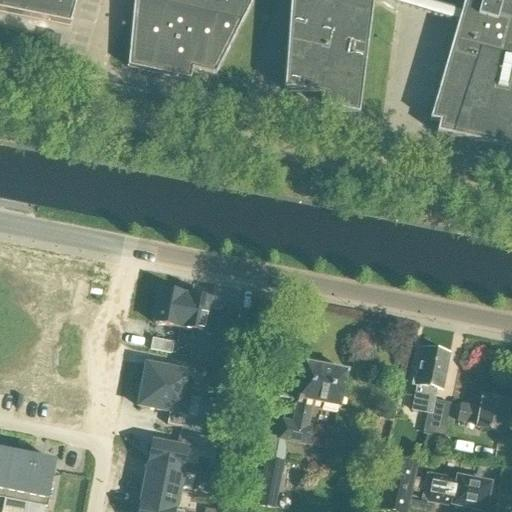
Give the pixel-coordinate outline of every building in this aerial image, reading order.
[(77,0),(0,0),(0,14),(69,29),(77,0)] [(133,0),(127,70),(190,83),(192,73),(212,77),(252,5),(252,0),(289,0),(283,92),(324,101),(323,112),(358,120),(372,3),(457,26),(428,123),(438,126),(436,137),(511,153),(511,0),(464,0),(460,15),(409,0),(133,0)] [(45,37),(42,49),(40,59),(56,62),(60,40),(45,37)] [(161,293),(154,326),(179,331),(185,299),(182,299),(183,297),(161,293)] [(185,299),(179,331),(215,338),(218,323),(207,321),(210,303),(188,298),(188,300),(185,299)] [(243,341),(248,317),(227,313),(222,337),(243,341)] [(171,356),(173,345),(150,340),(148,352),(171,356)] [(448,357),(422,352),(415,387),(416,387),(411,412),(426,415),(422,435),(427,436),(422,456),(437,460),(448,405),(434,402),(436,391),(441,392),(448,357)] [(77,403),(80,393),(71,390),(76,370),(52,364),(44,395),(77,403)] [(296,403),(292,425),(281,423),(278,439),(277,442),(279,443),(310,449),(314,429),(307,428),(312,406),(339,412),(347,375),(303,367),(300,382),(283,379),(279,399),(296,403)] [(145,368),(141,388),(188,398),(192,377),(145,368)] [(141,388),(137,409),(169,415),(166,427),(182,430),(188,398),(141,388)] [(221,404),(233,407),(234,399),(222,397),(221,404)] [(501,435),(507,405),(482,400),(480,411),(460,407),(456,424),(476,428),(476,430),(501,435)] [(219,412),(231,415),(233,407),(221,404),(219,412)] [(277,442),(278,439),(237,431),(233,451),(276,459),(279,443),(277,442)] [(178,433),(175,445),(186,447),(188,436),(178,433)] [(189,452),(153,445),(149,466),(150,466),(185,473),(189,452)] [(0,500),(3,501),(11,456),(0,454),(0,500)] [(11,456),(3,501),(24,505),(33,461),(11,456)] [(256,507),(274,511),(284,464),(266,460),(256,507)] [(33,461),(24,505),(46,509),(55,465),(33,461)] [(388,462),(379,506),(378,511),(379,511),(408,511),(413,492),(422,494),(420,503),(427,504),(427,506),(449,510),(449,509),(462,511),(486,511),(492,486),(456,478),(455,481),(426,475),(424,485),(414,483),(418,468),(388,462)] [(185,473),(150,466),(146,487),(181,494),(185,473)] [(206,479),(217,481),(219,474),(207,471),(206,479)] [(204,487),(216,489),(217,481),(206,479),(204,487)] [(176,511),(181,494),(146,487),(142,507),(165,511),(176,511)]
